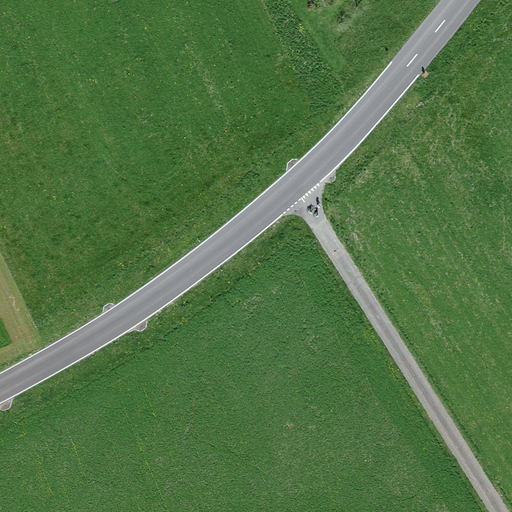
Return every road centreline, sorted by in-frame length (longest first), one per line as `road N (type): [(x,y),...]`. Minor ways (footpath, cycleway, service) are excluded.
road 1 (secondary): [(460,0),(331,151),(241,230),(115,323),(0,387)]
road 2 (track): [(294,185),(497,511)]
